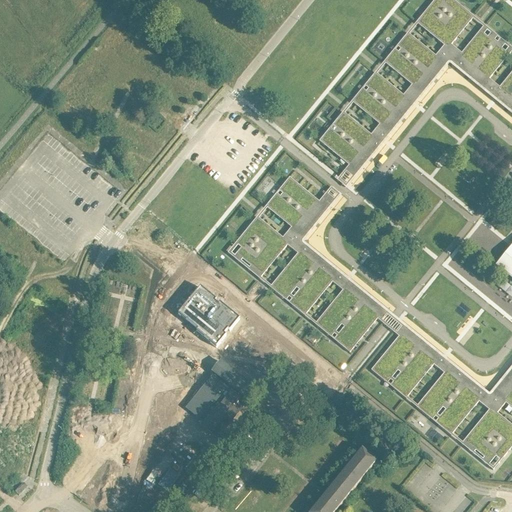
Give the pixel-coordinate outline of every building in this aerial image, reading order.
[(360,91),(351,102),(356,106),(358,105),(374,118),(378,122),(377,123),(379,125),(371,135),(369,133),(367,135),(347,118),(348,117),(343,112),(334,123),(338,127),(333,134),(328,131),(319,142),(324,146),(325,144),(346,161),(345,163),(349,166),(346,169),(355,176),(368,160),(366,159),(369,155),(371,157),(400,121),(397,118),(400,115),(403,117),(433,81),(431,80),(433,76),(435,78),(447,63),(447,61),(451,60),(451,63),(466,75),(467,73),(470,76),(469,77),(505,107),(507,105),(510,108),(508,110),(511,112),(511,75),(504,85),(503,84),(499,88),(489,79),(492,75),(491,74),(504,57),(505,57),(496,50),(500,46),(490,39),(487,42),(479,36),(478,36),(465,53),(463,51),(461,54),(451,45),(456,39),(455,38),(461,29),(468,21),(470,23),(474,17),(463,8),(461,10),(458,7),(459,5),(452,0),(449,0),(446,5),(443,3),(441,5),(435,0),(428,8),(430,9),(427,13),(425,12),(416,23),(421,27),(422,26),(426,29),(439,39),(437,41),(444,46),(435,56),(433,55),(432,56),(420,46),(411,39),(413,38),(407,33),(398,44),(403,48),(397,55),(393,52),(384,63),(389,67),(390,65),(411,82),(409,84),(412,85),(403,96),(401,94),(400,96),(383,82),(379,79),(380,77),(375,73),(366,84),(371,88),(365,95),(360,91)] [(179,107),(190,92),(116,37),(94,66),(88,62),(69,88),(75,92),(71,97),(75,100),(78,96),(84,100),(96,85),(101,89),(120,63),(179,107)] [(196,89),(208,98),(215,89),(203,80),(196,89)] [(60,143),(57,146),(70,155),(73,152),(60,143)] [(325,195),(334,202),(355,176),(346,169),(325,195)] [(246,234),(245,232),(238,240),(245,246),(243,248),(245,250),(240,257),(262,275),(259,279),(258,278),(259,280),(267,270),(266,269),(276,257),(279,252),(281,254),(287,246),(297,254),(294,258),(296,259),(293,263),(275,284),(274,283),(270,288),(282,298),(286,294),(295,301),(292,306),(304,316),(309,311),(307,310),(327,285),(329,286),(332,282),(342,291),(339,295),(341,296),(321,321),(319,320),(315,325),(328,335),(331,331),(340,338),(337,343),(349,353),(354,348),(352,347),(372,322),(374,323),(377,319),(379,321),(386,312),(369,298),(367,300),(364,297),(365,295),(324,261),(322,263),(319,260),(320,258),(303,244),(301,244),(300,240),(303,240),(314,226),(313,224),(315,221),(317,222),(334,202),(325,195),(319,202),(315,199),(314,201),(293,184),(295,182),(289,178),(280,189),(285,193),(279,200),(274,196),(265,207),(271,211),(272,210),(288,223),(287,225),(291,228),(283,238),(279,235),(277,237),(261,223),(262,222),(257,217),(248,229),(249,230),(246,234)] [(511,245),(495,266),(497,267),(500,263),(503,265),(502,267),(503,268),(505,266),(507,269),(506,270),(507,271),(509,270),(511,272),(510,273),(511,274),(511,245)] [(215,302),(216,301),(200,287),(183,308),(178,314),(197,330),(196,332),(216,348),(226,336),(224,335),(228,330),(230,332),(239,320),(219,303),(218,305),(215,302)] [(386,312),(379,321),(397,336),(404,327),(386,312)] [(463,445),(462,444),(465,441),(487,459),(493,453),(495,455),(497,452),(504,458),(510,450),(509,448),(511,444),(511,428),(500,418),(501,417),(497,414),(505,403),(509,407),(511,405),(511,406),(511,368),(506,376),(508,378),(505,381),(503,380),(491,394),(491,397),(487,397),(487,395),(470,381),(468,382),(465,380),(467,378),(425,344),(423,346),(420,343),(421,341),(404,327),(397,336),(398,337),(395,341),(397,342),(377,367),(375,366),(371,371),(384,381),(388,377),(397,384),(393,389),(406,399),(410,394),(408,393),(429,368),(430,369),(433,365),(444,374),(440,378),(442,379),(422,404),(420,402),(416,408),(429,418),(433,413),(442,421),(438,426),(451,436),(455,431),(453,430),(474,405),(475,406),(478,402),(489,411),(482,419),(484,420),(470,436),(469,435),(461,444),(463,446),(463,445)] [(215,380),(211,378),(188,406),(186,408),(220,435),(245,404),(242,401),(245,398),(250,403),(251,402),(250,401),(257,392),(258,393),(258,392),(220,362),(212,372),(218,376),(215,380)] [(335,511),(370,470),(376,462),(362,450),(311,511),(335,511)]
